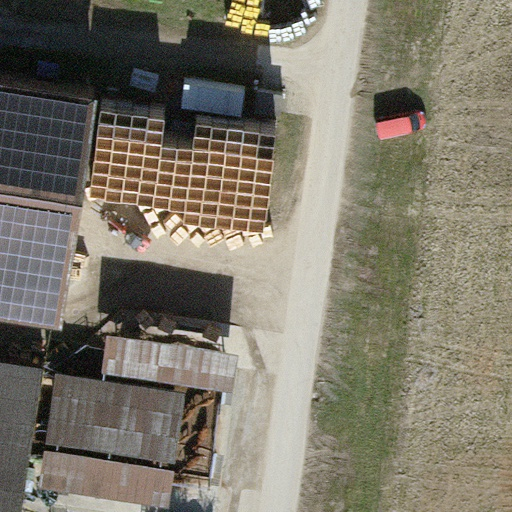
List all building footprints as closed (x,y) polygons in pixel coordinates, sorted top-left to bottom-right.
[(0,69),(0,273),(65,283),(96,85),(0,69)] [(285,91),(259,87),(256,108),(282,113),(285,91)] [(240,343),(108,324),(102,364),(234,383),(240,343)] [(0,353),(0,511),(20,511),(44,360),(0,353)] [(188,385),(58,365),(47,433),(177,454),(188,385)] [(170,500),(176,460),(46,440),(40,480),(170,500)]
